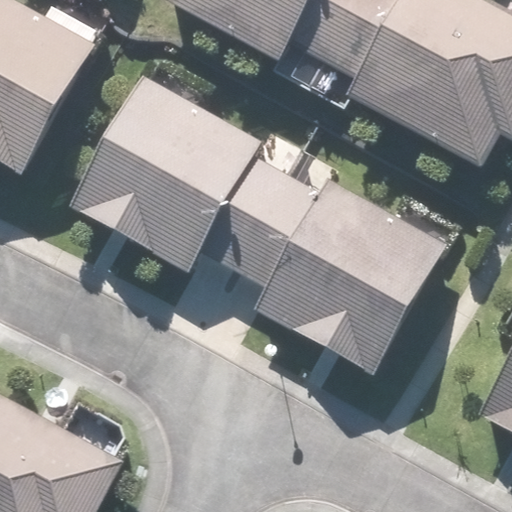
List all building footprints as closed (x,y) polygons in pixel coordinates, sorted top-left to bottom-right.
[(7,0),(0,0),(0,166),(30,183),(103,52),(7,0)] [(285,72),(295,53),(357,86),(349,103),(488,178),(506,144),(511,146),(511,19),(476,0),(163,0),(160,5),(285,72)] [(330,183),(321,198),(258,163),(266,147),(148,82),(74,216),(193,281),(205,261),(267,295),(256,314),(380,382),(453,251),(330,183)] [(511,367),(480,423),(511,440),(511,367)] [(95,511),(120,468),(0,401),(0,511),(95,511)]
